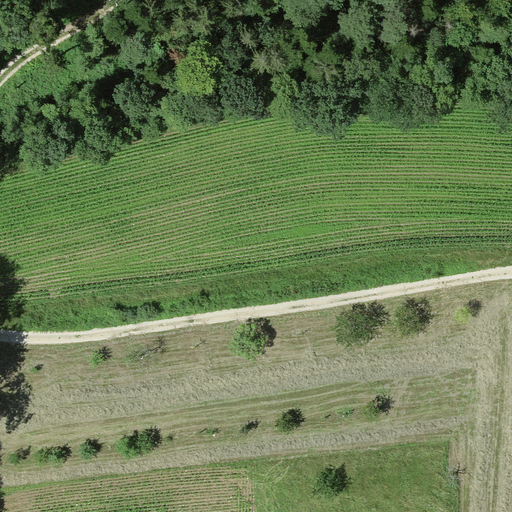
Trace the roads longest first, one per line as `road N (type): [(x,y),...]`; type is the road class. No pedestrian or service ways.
road 1 (track): [(511,273),(88,336),(0,334)]
road 2 (track): [(112,0),(0,77)]
